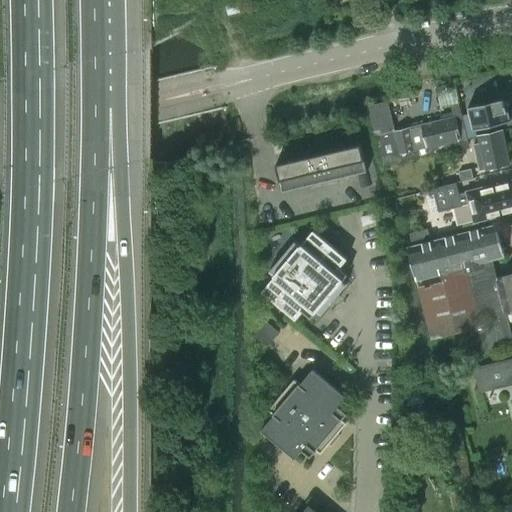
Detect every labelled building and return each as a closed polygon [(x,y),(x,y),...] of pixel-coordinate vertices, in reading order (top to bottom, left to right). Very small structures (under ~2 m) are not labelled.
[(224,3),(226,12),(236,10),(234,1),(224,3)] [(455,82),(441,85),(435,87),(440,108),(459,104),(455,82)] [(510,120),(504,97),(468,106),(473,129),(510,120)] [(462,114),(422,124),(429,153),(469,144),(462,114)] [(390,163),(429,153),(422,124),(383,133),(390,163)] [(502,130),(478,136),(480,144),(474,145),(475,151),(481,149),(484,160),(478,161),(479,167),(485,166),(486,169),(510,164),(502,130)] [(361,143),(276,163),(283,191),(367,170),(361,143)] [(455,183),(436,187),(441,207),(454,203),(460,224),(511,211),(511,180),(458,194),(455,183)] [(495,301),(485,261),(505,256),(497,223),(495,223),(490,225),(407,245),(431,339),(435,338),(477,327),(483,352),(511,345),(511,336),(506,313),(511,311),(511,274),(497,278),(502,299),(495,301)] [(300,245),(295,240),(269,271),(275,275),(262,291),(294,317),(301,309),(311,317),(316,310),(321,314),(330,304),(332,306),(341,296),(338,294),(347,284),(342,280),(348,274),(338,265),(345,256),(316,232),(313,229),(300,245)] [(511,357),(500,360),(507,386),(511,384),(511,357)] [(493,389),(486,364),(473,367),(480,392),(493,389)] [(345,395),(313,368),(300,384),(294,379),(269,409),(274,414),(261,429),(293,456),(301,447),(310,456),(316,449),(320,453),(329,443),(331,445),(340,435),(338,433),(346,423),(342,419),(347,412),(337,404),(345,395)] [(409,441),(409,407),(397,407),(397,441),(409,441)]
